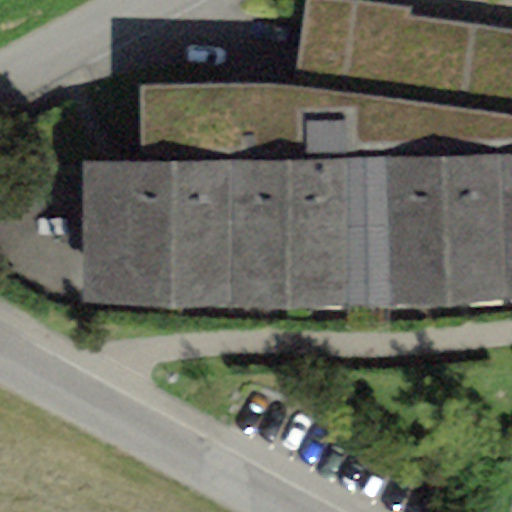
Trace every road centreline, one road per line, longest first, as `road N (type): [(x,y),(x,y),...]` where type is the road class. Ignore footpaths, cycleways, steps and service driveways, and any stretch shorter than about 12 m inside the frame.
road 1 (residential): [(294,511),(0,349)]
road 2 (residential): [(0,89),(164,0)]
